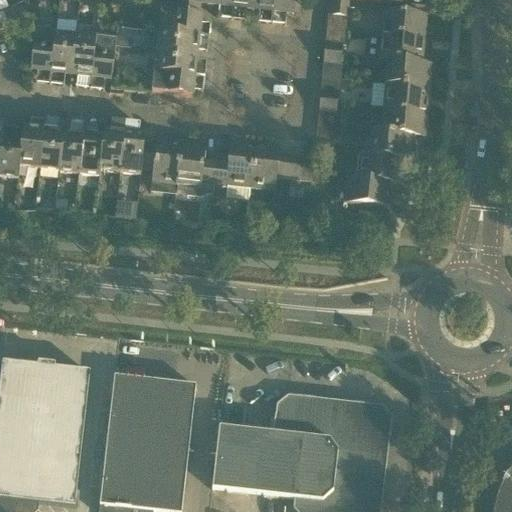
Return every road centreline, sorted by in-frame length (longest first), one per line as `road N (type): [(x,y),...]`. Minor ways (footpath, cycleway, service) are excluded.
road 1 (primary): [(340,312),(0,276)]
road 2 (residential): [(0,112),(209,132)]
road 3 (residential): [(482,201),(485,0)]
road 4 (residential): [(209,132),(217,43),(233,34),(309,47)]
road 5 (residential): [(209,132),(284,136),(298,127),(309,47)]
